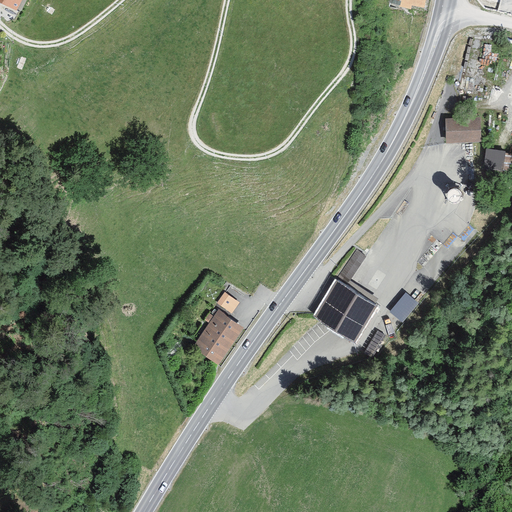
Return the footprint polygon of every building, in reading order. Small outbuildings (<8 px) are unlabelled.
[(419,7),(420,0),(397,0),(396,7),(408,10),(409,5),(419,7)] [(480,117),(445,119),(447,143),(481,141),(480,117)] [(506,151),(485,148),(483,169),(503,171),(506,151)] [(459,190),(460,181),(449,179),(448,188),(459,190)] [(357,250),(314,316),(356,342),(379,307),(375,305),(379,298),(351,280),(367,256),(357,250)] [(217,302),(232,313),(241,300),(225,290),(217,302)] [(419,303),(405,292),(389,312),(403,323),(419,303)] [(240,328),(215,312),(191,349),(216,365),(240,328)]
